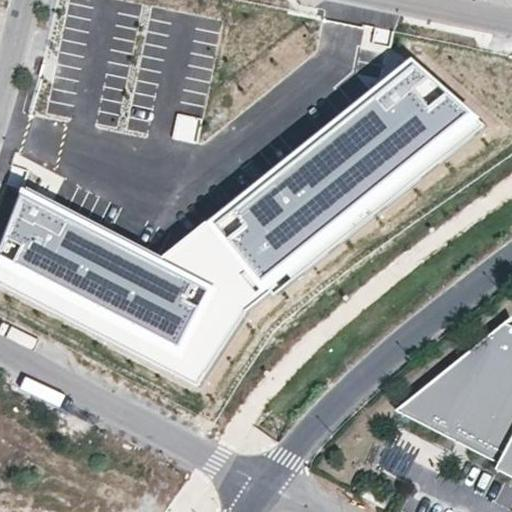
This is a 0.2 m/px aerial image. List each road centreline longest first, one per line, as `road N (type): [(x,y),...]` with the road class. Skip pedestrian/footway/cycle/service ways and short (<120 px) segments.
road 1 (residential): [(511,256),(333,403),(265,484)]
road 2 (residential): [(0,350),(265,484)]
